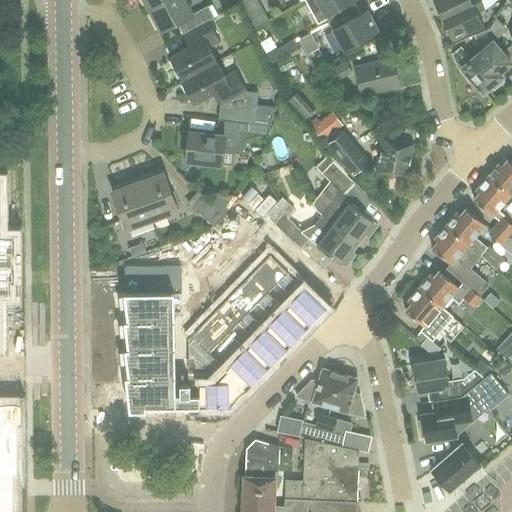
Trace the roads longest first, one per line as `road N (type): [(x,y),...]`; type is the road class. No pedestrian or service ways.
road 1 (tertiary): [(69,511),(64,155)]
road 2 (residential): [(64,155),(131,146),(151,130),(154,113),(114,16),(62,18)]
road 3 (residential): [(214,511),(222,444),(236,423),(350,315)]
road 4 (residential): [(350,315),(477,157)]
road 5 (residential): [(404,505),(373,353),(350,315)]
road 6 (residential): [(477,157),(446,121),(408,0)]
road 7 (tertiary): [(64,155),(62,18)]
